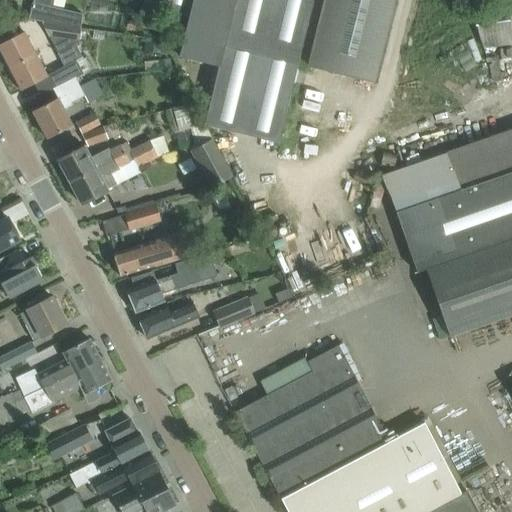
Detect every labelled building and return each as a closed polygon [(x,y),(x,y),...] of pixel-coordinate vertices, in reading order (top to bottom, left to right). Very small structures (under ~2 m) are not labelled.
[(29,20),(44,22),(79,27),(79,28),(80,28),(82,14),(49,7),(50,0),(33,0),(33,3),(32,3),(29,20)] [(218,66),(204,124),(277,143),(312,0),(159,0),(158,10),(188,17),(179,56),(218,66)] [(323,0),(308,65),(376,82),(396,0),(323,0)] [(511,38),(508,10),(488,13),(473,15),(478,49),(511,43),(511,38)] [(126,19),(125,28),(149,30),(144,21),(126,19)] [(44,22),(42,23),(49,35),(78,39),(79,28),(79,27),(44,22)] [(15,36),(0,44),(0,50),(9,68),(21,90),(34,84),(40,96),(49,92),(50,91),(53,90),(74,79),(83,74),(80,68),(77,61),(65,68),(64,68),(46,77),(34,55),(22,33),(15,36)] [(499,49),(501,60),(511,58),(510,48),(499,49)] [(169,57),(158,59),(159,69),(170,68),(169,57)] [(50,102),(32,112),(47,139),(64,130),(72,126),(63,110),(70,106),(84,98),(86,103),(100,95),(92,80),(78,87),(74,79),(53,90),(57,98),(50,102)] [(193,103),(172,108),(177,125),(187,123),(197,120),(193,103)] [(99,124),(94,113),(75,123),(81,134),(99,124)] [(81,135),(88,146),(107,139),(103,127),(90,130),(81,135)] [(511,129),(444,153),(457,190),(511,171),(511,129)] [(213,140),(196,149),(193,150),(203,168),(210,181),(212,186),(232,175),(213,140)] [(129,152),(133,160),(137,167),(157,157),(150,141),(129,152)] [(68,181),(70,183),(96,170),(124,155),(120,146),(110,152),(108,149),(90,159),(83,147),(58,160),(63,170),(61,172),(60,174),(63,181),(66,182),(68,181)] [(96,170),(70,183),(71,185),(68,186),(68,189),(71,195),(74,196),(76,195),(81,205),(99,196),(107,191),(106,190),(116,184),(111,174),(120,170),(119,167),(133,160),(129,152),(124,155),(96,170)] [(511,171),(457,190),(444,153),(382,174),(415,271),(425,269),(448,336),(511,314),(511,171)] [(203,168),(190,174),(196,188),(210,181),(203,168)] [(124,212),(129,228),(160,218),(155,203),(124,212)] [(0,249),(19,239),(8,218),(0,222),(0,249)] [(112,253),(120,277),(154,266),(184,257),(177,234),(147,243),(112,253)] [(0,282),(8,298),(42,279),(30,257),(20,262),(15,252),(16,252),(15,250),(0,258),(0,282)] [(127,292),(129,297),(130,301),(129,303),(131,308),(134,309),(135,312),(164,301),(162,295),(182,286),(216,276),(209,254),(173,265),(177,274),(157,281),(134,289),(127,292)] [(52,297),(34,306),(19,314),(34,341),(66,324),(52,297)] [(214,312),(220,327),(253,314),(247,299),(214,312)] [(165,308),(156,311),(138,319),(140,322),(138,325),(140,330),(143,330),(147,339),(198,317),(191,302),(167,313),(165,308)] [(37,376),(44,389),(100,360),(89,339),(63,353),(66,360),(37,376)] [(0,357),(0,366),(2,371),(36,354),(30,342),(0,357)] [(477,511),(466,491),(461,493),(424,423),(405,433),(388,442),(337,345),(307,362),(312,372),(287,385),(267,395),(235,412),(287,511),(477,511)] [(100,360),(44,389),(45,390),(24,399),(31,412),(51,402),(80,387),(84,393),(89,402),(98,398),(93,389),(110,380),(100,360)] [(80,470),(87,483),(148,452),(138,432),(137,433),(130,419),(104,432),(111,446),(110,447),(113,453),(80,470)] [(83,423),(45,442),(53,458),(91,439),(83,423)] [(128,479),(131,485),(158,471),(148,452),(87,483),(94,496),(128,479)] [(158,471),(131,485),(112,495),(120,511),(138,511),(144,509),(145,511),(161,511),(176,505),(158,471)] [(76,494),(61,501),(52,505),(55,511),(79,511),(83,510),(76,494)]
